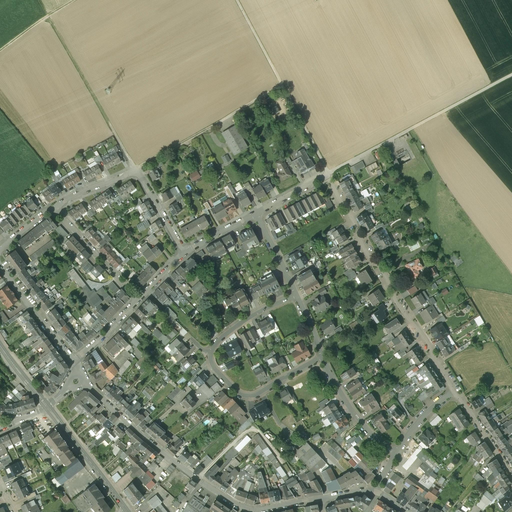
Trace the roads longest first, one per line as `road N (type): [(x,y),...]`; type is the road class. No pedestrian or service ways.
road 1 (residential): [(321,498),(258,509),(225,498),(86,381)]
road 2 (residential): [(456,388),(405,316),(328,173)]
road 3 (track): [(328,173),(511,74)]
road 4 (track): [(328,173),(236,0)]
road 5 (track): [(41,0),(133,160)]
road 6 (track): [(284,86),(139,174)]
road 7 (residential): [(321,359),(249,396),(211,365),(211,353)]
road 8 (secondary): [(46,406),(125,510)]
road 9 (residential): [(0,263),(75,362)]
road 10 (residential): [(137,297),(54,206)]
road 11 (residential): [(395,452),(363,427),(321,359)]
